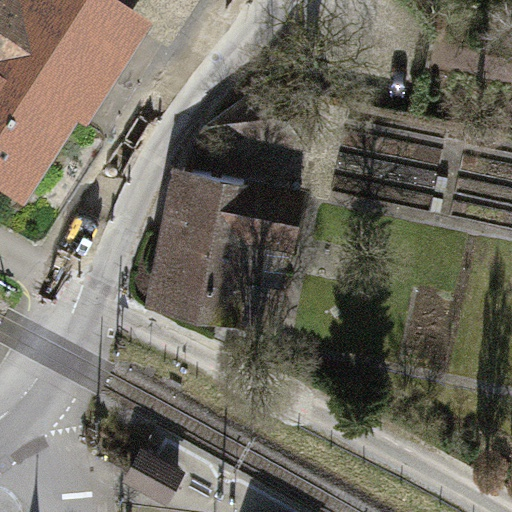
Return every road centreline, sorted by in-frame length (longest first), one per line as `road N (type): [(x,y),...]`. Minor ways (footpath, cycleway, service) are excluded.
road 1 (track): [(507,511),(383,441),(81,294)]
road 2 (tertiary): [(221,41),(155,128),(81,294)]
road 3 (tertiary): [(81,294),(58,353),(8,415)]
